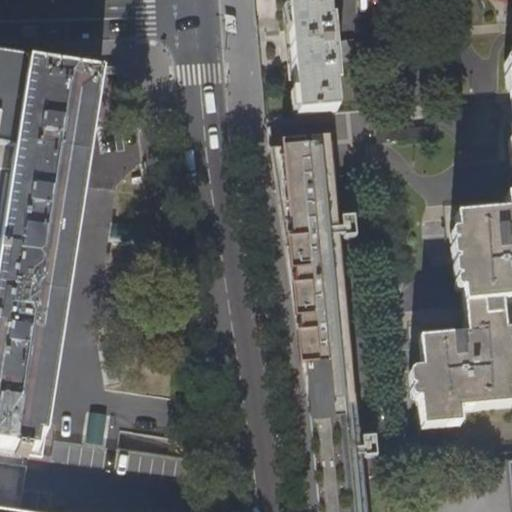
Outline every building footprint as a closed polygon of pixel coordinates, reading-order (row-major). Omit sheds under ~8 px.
[(300,0),(286,1),(296,117),(335,113),(332,88),(335,87),(334,65),(342,65),(340,39),(332,40),(330,22),(327,23),(325,0),(300,0)] [(236,17),(225,15),(225,32),(237,34),(236,17)] [(0,40),(0,448),(29,453),(41,455),(103,56),(1,40),(0,40)] [(412,373),(418,432),(458,429),(456,415),(510,408),(499,305),(511,303),(511,47),(510,48),(511,63),(507,63),(509,93),(506,93),(509,122),(507,122),(511,169),(511,198),(502,199),(504,213),(454,219),(464,338),(417,341),(420,372),(412,373)] [(321,511),(363,511),(329,148),(331,148),(330,147),(269,151),(277,200),(296,327),(318,467),(321,511)] [(84,443),(101,447),(107,417),(90,413),(84,443)]
